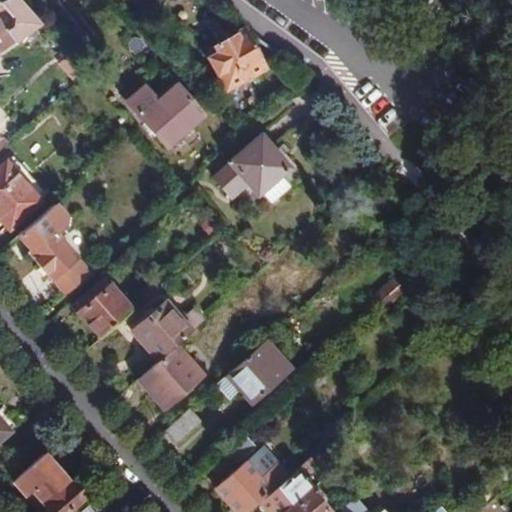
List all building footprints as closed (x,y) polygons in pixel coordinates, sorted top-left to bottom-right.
[(0,0),(0,54),(42,24),(19,0),(0,0)] [(205,58),(224,92),(267,68),(246,30),(204,53),(205,58)] [(157,94),(171,84),(161,70),(147,80),(157,94)] [(126,101),(167,148),(204,116),(176,83),(157,100),(144,85),(126,101)] [(289,168),(260,134),(210,177),(230,201),(249,184),(259,195),(262,193),(271,203),(290,186),(281,176),(289,168)] [(6,163),(38,200),(45,194),(12,157),(6,163)] [(0,220),(9,231),(41,203),(38,200),(6,163),(5,162),(0,165),(0,220)] [(30,251),(27,254),(64,296),(91,272),(54,230),(62,223),(62,217),(52,204),(16,236),(30,251)] [(0,249),(11,240),(1,229),(0,230),(0,249)] [(75,312),(109,283),(102,276),(69,305),(75,312)] [(374,296),(384,307),(403,291),(393,280),(374,296)] [(75,312),(99,339),(132,310),(109,283),(75,312)] [(450,335),(480,308),(470,295),(447,316),(453,323),(446,330),(450,335)] [(129,331),(156,362),(176,345),(208,317),(196,304),(180,318),(165,300),(129,331)] [(224,377),(250,405),(291,368),(265,340),(224,377)] [(137,379),(163,410),(203,375),(176,345),(156,362),(137,379)] [(200,421),(189,408),(164,431),(175,444),(200,421)] [(0,439),(8,432),(0,422),(0,439)] [(257,444),(247,433),(226,452),(236,463),(257,444)] [(262,477),(277,463),(268,451),(252,465),(262,477)] [(32,491),(42,503),(40,505),(46,511),(68,511),(86,496),(71,479),(69,481),(43,454),(12,482),(25,497),(32,491)] [(320,471),(308,458),(300,465),(311,478),(320,471)] [(294,471),(289,475),(277,463),(262,477),(252,465),(246,459),(212,489),(232,511),(246,511),(250,509),(253,511),(264,511),(270,507),(274,511),(326,511),(328,511),(294,471)]
